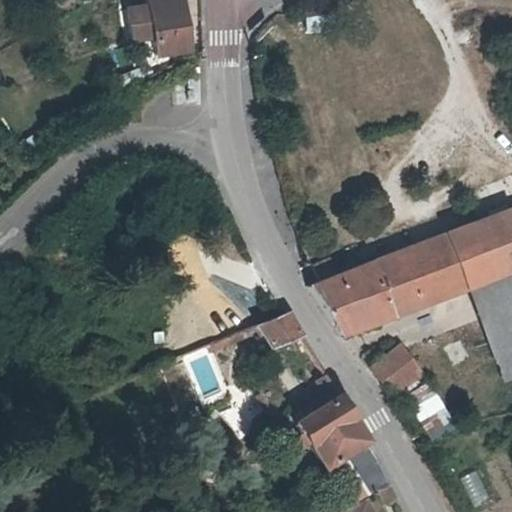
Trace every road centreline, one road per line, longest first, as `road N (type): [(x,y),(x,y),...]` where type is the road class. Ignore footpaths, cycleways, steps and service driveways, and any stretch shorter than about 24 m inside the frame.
road 1 (tertiary): [(221,0),(229,147),(260,231),(427,511)]
road 2 (track): [(425,0),(489,129),(511,150)]
road 3 (track): [(465,83),(390,188)]
